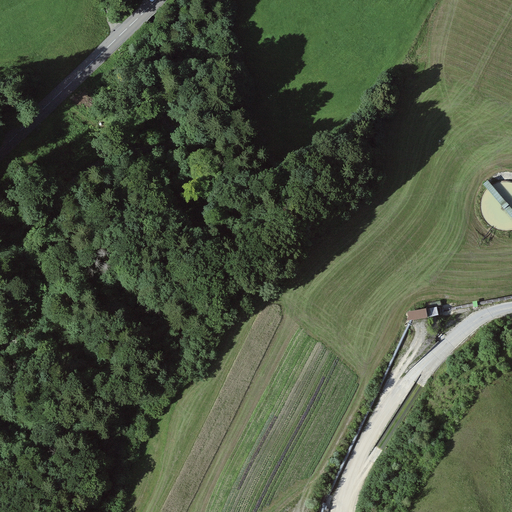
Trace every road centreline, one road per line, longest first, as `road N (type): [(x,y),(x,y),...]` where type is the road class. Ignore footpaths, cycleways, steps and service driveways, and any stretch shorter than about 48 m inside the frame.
road 1 (track): [(511,307),(465,328),(413,381),(348,511)]
road 2 (tertiary): [(0,150),(156,0)]
